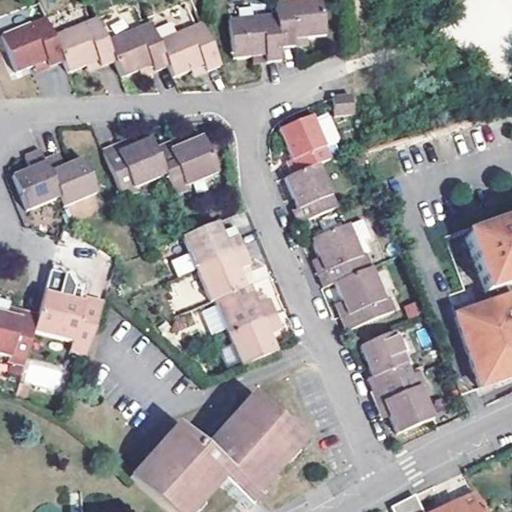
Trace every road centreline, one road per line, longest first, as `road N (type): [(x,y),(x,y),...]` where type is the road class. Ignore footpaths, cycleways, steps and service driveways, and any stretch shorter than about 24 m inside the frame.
road 1 (residential): [(235,111),(264,213),(381,487)]
road 2 (residential): [(0,120),(23,112),(216,103),(235,111)]
road 3 (tertiary): [(381,487),(511,418)]
